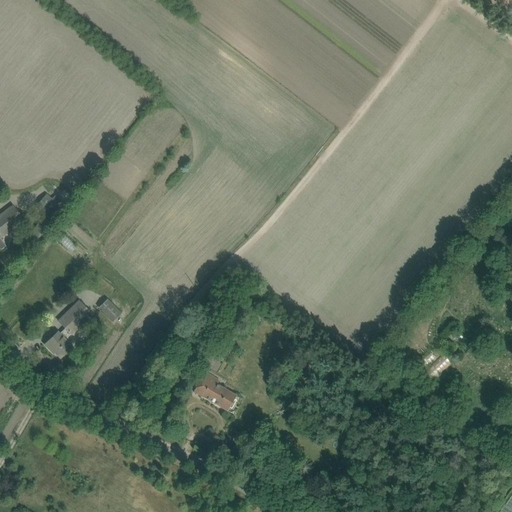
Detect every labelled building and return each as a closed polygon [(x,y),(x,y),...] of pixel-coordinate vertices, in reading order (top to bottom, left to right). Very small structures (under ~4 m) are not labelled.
[(46,217),(58,204),(61,200),(55,195),(52,198),(46,193),(35,206),(46,217)] [(0,249),(6,245),(0,237),(0,236),(23,219),(20,215),(12,205),(0,214),(0,249)] [(43,238),(48,228),(42,225),(37,234),(43,238)] [(60,240),(75,255),(80,249),(65,234),(60,240)] [(60,358),(67,351),(73,345),(66,338),(93,312),(81,298),(69,310),(58,321),(65,328),(59,334),(57,332),(45,344),(50,350),(51,349),(60,358)] [(107,299),(98,307),(111,322),(120,313),(107,299)] [(449,336),(457,345),(465,338),(457,329),(449,336)] [(441,378),(455,364),(446,354),(432,369),(441,378)] [(226,410),(231,402),(235,395),(216,384),(218,380),(205,373),(194,391),(226,410)] [(511,511),(511,494),(499,511),(511,511)]
